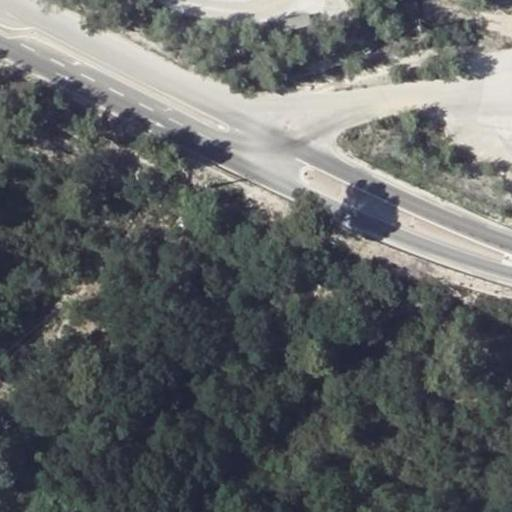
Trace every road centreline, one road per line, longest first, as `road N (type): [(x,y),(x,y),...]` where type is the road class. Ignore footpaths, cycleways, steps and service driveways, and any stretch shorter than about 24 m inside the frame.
road 1 (tertiary): [(511,243),(412,203),(5,0)]
road 2 (tertiary): [(0,44),(375,228),(511,272)]
